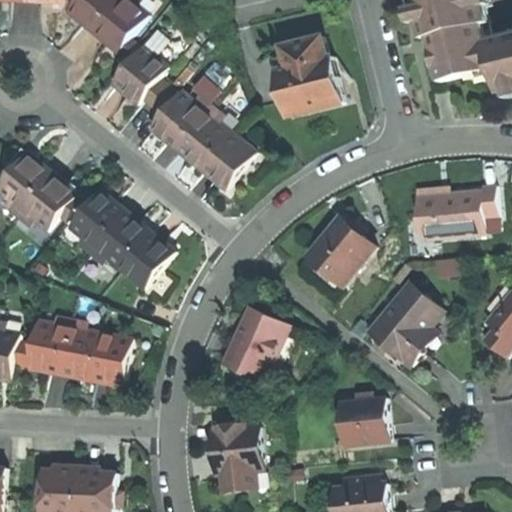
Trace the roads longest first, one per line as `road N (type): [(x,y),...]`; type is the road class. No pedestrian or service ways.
road 1 (residential): [(24,78),(242,250)]
road 2 (residential): [(242,250),(216,284),(185,353),(172,433)]
road 3 (residential): [(406,148),(301,195),(242,250)]
road 4 (residential): [(172,433),(0,421)]
road 5 (residential): [(406,148),(371,0)]
